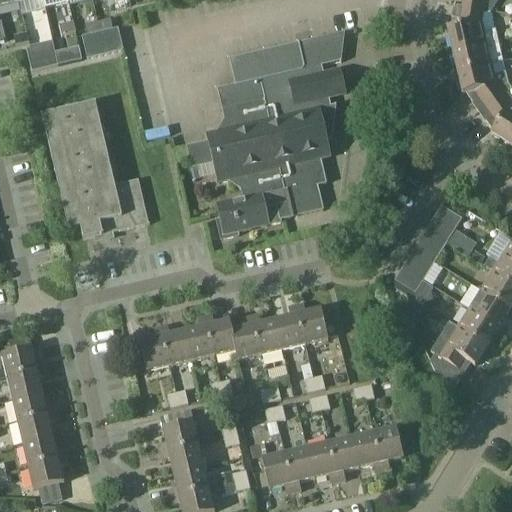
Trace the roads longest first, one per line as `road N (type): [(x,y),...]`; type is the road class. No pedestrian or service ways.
road 1 (residential): [(72,315),(83,299),(195,272),(221,287),(320,263)]
road 2 (residential): [(133,511),(127,478),(108,462),(72,315)]
road 3 (residential): [(453,154),(432,115),(414,48),(421,0)]
road 4 (residential): [(423,511),(511,378)]
road 5 (residential): [(0,165),(33,310)]
road 6 (residential): [(383,270),(453,154)]
